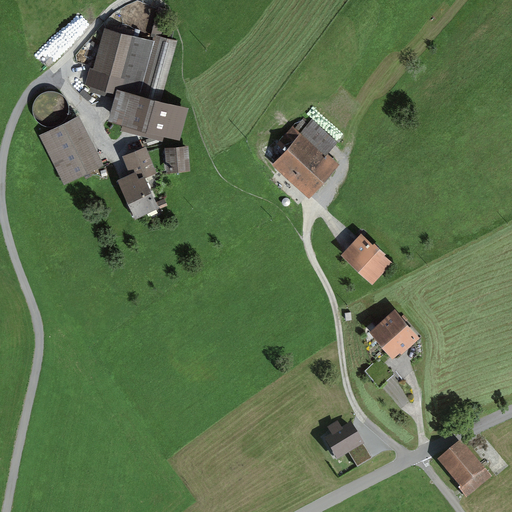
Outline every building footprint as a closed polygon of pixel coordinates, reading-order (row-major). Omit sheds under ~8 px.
[(105,29),(92,83),(123,90),(116,119),(157,128),(178,37),(158,33),(156,41),(105,29)] [(56,87),(50,86),(44,88),(39,91),(36,96),(34,102),(34,107),(36,113),(40,118),(45,121),(50,122),(56,122),(62,119),(66,115),(69,110),(70,104),(69,98),(66,93),(61,89),(56,87)] [(100,162),(78,115),(43,132),(66,178),(100,162)] [(276,157),(310,190),(336,163),(324,150),(334,139),(313,119),(276,157)] [(188,143),(166,144),(167,166),(189,165),(188,146),(188,143)] [(133,168),(118,175),(134,211),(156,201),(143,171),(155,166),(146,145),(127,153),(133,168)] [(362,231),(345,249),(373,276),(390,258),(362,231)] [(372,327),(392,351),(414,332),(401,316),(394,308),(379,320),(372,327)] [(337,455),(362,441),(351,423),(342,429),(339,423),(330,428),(333,434),(327,437),(337,455)] [(489,471),(463,441),(441,461),(467,490),(489,471)]
